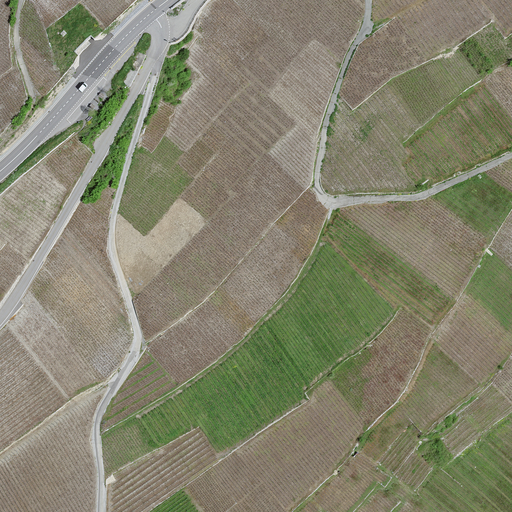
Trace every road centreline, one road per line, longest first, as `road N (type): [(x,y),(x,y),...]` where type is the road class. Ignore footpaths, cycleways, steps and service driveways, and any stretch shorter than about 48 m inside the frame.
road 1 (unclassified): [(101,511),(98,419),(137,341),(112,252),(112,221),(155,72),(153,51)]
road 2 (track): [(511,154),(419,196),(321,196),(324,128),(364,31),(368,0)]
road 3 (unclassified): [(0,318),(153,51)]
road 4 (tertiary): [(0,171),(151,12)]
